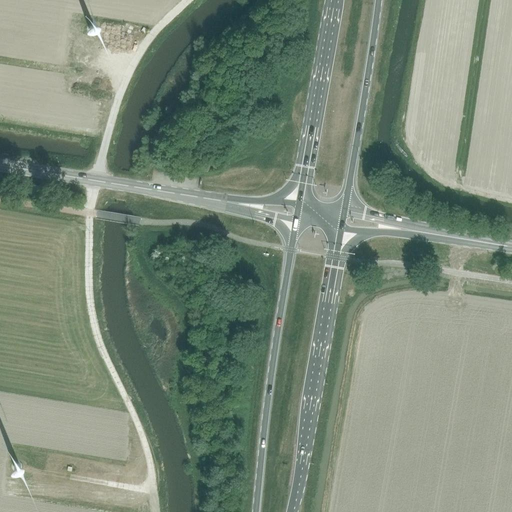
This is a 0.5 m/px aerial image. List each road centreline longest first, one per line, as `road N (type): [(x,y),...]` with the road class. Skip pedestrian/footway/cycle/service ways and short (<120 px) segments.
road 1 (primary): [(297,213),(255,511)]
road 2 (tertiary): [(297,213),(0,165)]
road 3 (primary): [(292,511),(343,219)]
road 4 (primary): [(343,219),(378,0)]
road 5 (primary): [(335,0),(297,213)]
road 6 (tertiary): [(511,247),(343,219)]
